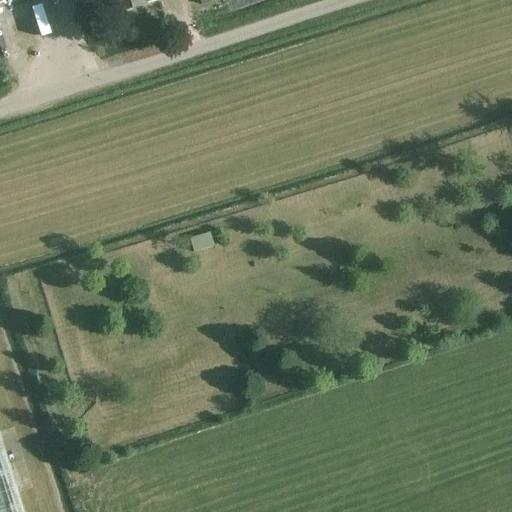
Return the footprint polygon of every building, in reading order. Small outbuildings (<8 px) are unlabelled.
[(114,0),(118,13),(148,4),(147,3),(157,0),(114,0)] [(0,18),(7,38),(20,34),(9,2),(0,5),(0,18)] [(21,37),(10,43),(24,69),(35,63),(21,37)] [(210,233),(190,239),(194,253),(214,246),(210,233)] [(0,511),(23,511),(0,440),(0,511)]
